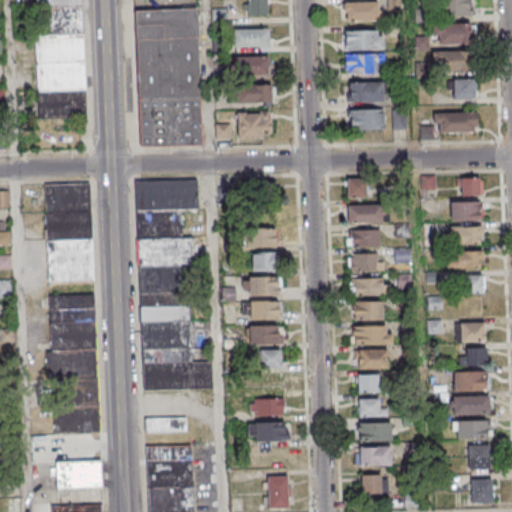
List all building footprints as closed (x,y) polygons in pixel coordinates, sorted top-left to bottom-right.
[(85,117),(81,0),(35,0),(39,118),(85,117)] [(267,0),(245,0),(245,15),(267,15),(267,0)] [(472,0),(446,0),(446,15),(473,15),(472,0)] [(379,21),(379,2),(343,2),(343,21),(379,21)] [(134,10),(196,7),(202,144),(139,146),(134,10)] [(472,44),(472,23),(435,23),(435,44),(472,44)] [(269,28),(232,28),(232,47),(269,47),(269,28)] [(344,50),(384,50),(384,30),(344,30),(344,50)] [(470,52),(433,52),(433,71),(470,71),(470,52)] [(344,54),(344,73),(382,73),(382,54),(344,54)] [(269,56),(233,56),(233,77),(269,77),(269,56)] [(453,99),(475,99),(475,78),(453,78),(453,99)] [(347,101),(383,101),(383,81),(347,81),(347,101)] [(228,85),(228,103),(272,103),(272,85),(228,85)] [(383,129),(383,109),(348,109),(348,129),(383,129)] [(271,112),(237,112),(237,138),(271,138),(271,112)] [(476,112),(434,112),(434,132),(476,132),(476,112)] [(459,177),(459,195),(481,195),(481,177),(459,177)] [(134,180),(196,178),(197,210),(180,211),(181,235),(191,235),(192,264),(178,265),(179,292),(186,292),(189,362),(209,361),(210,389),(141,392),(134,180)] [(346,197),(367,197),(367,178),(346,178),(346,197)] [(45,183),(46,281),(92,280),(91,183),(45,183)] [(274,183),(251,183),(251,210),(274,210),(274,183)] [(0,190),(0,207),(8,207),(8,190),(0,190)] [(451,221),(482,221),(482,201),(451,201),(451,221)] [(385,222),(385,204),(347,204),(347,222),(385,222)] [(249,247),(277,247),(277,227),(249,227),(249,247)] [(451,245),(482,245),(482,227),(451,227),(451,245)] [(347,229),(347,246),(379,246),(379,229),(347,229)] [(0,244),(9,244),(9,231),(0,231),(0,244)] [(409,249),(396,249),(396,262),(409,262),(409,249)] [(483,251),(447,251),(447,268),(483,268),(483,251)] [(278,252),(251,252),(251,271),(278,271),(278,252)] [(382,270),(382,253),(349,253),(349,270),(382,270)] [(10,256),(0,255),(0,267),(10,268),(10,256)] [(248,275),(278,275),(278,294),(248,295),(248,275)] [(484,293),(483,275),(462,275),(462,293),(484,293)] [(351,277),(381,277),(381,296),(351,296),(351,277)] [(0,297),(11,297),(11,280),(0,279),(0,297)] [(99,433),(94,293),(48,294),(51,391),(75,390),(75,406),(54,407),(54,434),(99,433)] [(249,300),(279,299),(279,318),(249,319),(249,300)] [(350,301),(381,300),(381,319),(351,320),(350,301)] [(484,323),(458,323),(458,342),(484,342),(484,323)] [(248,324),(278,324),(279,343),(248,344),(248,324)] [(353,325),(383,324),(384,343),(353,344),(353,325)] [(464,348),(464,366),(487,366),(487,348),(464,348)] [(388,368),(388,349),(354,349),(354,368),(388,368)] [(281,367),(281,350),(250,350),(250,367),(281,367)] [(486,391),(486,372),(453,372),(453,391),(486,391)] [(283,392),(283,374),(262,374),(262,392),(283,392)] [(356,392),(379,392),(379,374),(356,374),(356,392)] [(451,397),(451,414),(488,414),(488,397),(451,397)] [(283,415),(283,398),(250,398),(250,415),(283,415)] [(383,416),(383,398),(357,398),(357,416),(383,416)] [(187,417),(146,417),(146,431),(187,431),(187,417)] [(456,437),(488,437),(488,420),(456,420),(456,437)] [(289,439),(289,422),(254,422),(254,431),(250,431),(250,439),(289,439)] [(358,422),(358,440),(391,440),(391,422),(358,422)] [(146,445),(146,511),(193,511),(192,444),(146,445)] [(467,469),(489,469),(489,444),(467,444),(467,469)] [(359,464),(391,464),(391,446),(359,446),(359,464)] [(56,489),(102,488),(102,460),(55,461),(56,489)] [(385,493),(385,474),(360,474),(360,493),(385,493)] [(288,475),(268,475),(268,508),(288,508),(288,475)] [(470,504),(492,504),(492,479),(470,479),(470,504)]
